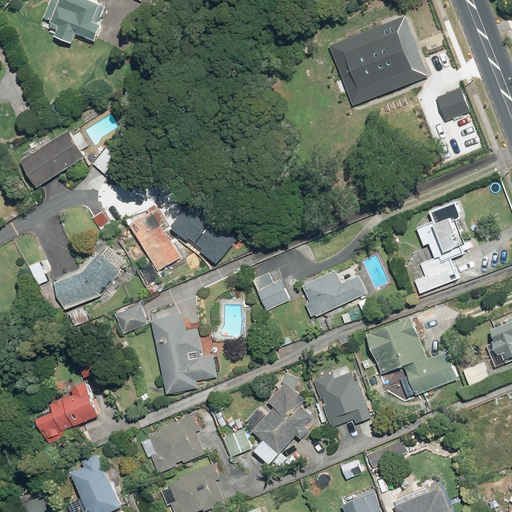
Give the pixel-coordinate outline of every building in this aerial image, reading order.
[(120,7),(101,0),(54,0),(48,17),(67,24),(63,35),(82,42),(86,32),(107,40),(120,7)] [(405,15),(333,43),(356,102),(429,74),(405,15)] [(437,97),(446,120),(467,111),(458,89),(437,97)] [(68,131),(19,162),(36,190),(86,158),(68,131)] [(479,248),(461,196),(435,205),(439,218),(420,224),(430,255),(422,258),(426,272),(418,274),(424,291),(464,278),(456,255),(479,248)] [(173,228),(186,238),(189,235),(204,247),(201,250),(217,263),(235,240),(191,205),(173,228)] [(105,209),(94,217),(104,233),(116,226),(105,209)] [(157,210),(131,227),(160,270),(182,255),(163,226),(166,224),(157,210)] [(97,254),(82,273),(56,283),(65,309),(99,297),(119,271),(97,254)] [(35,264),(31,265),(39,283),(50,279),(42,261),(35,264)] [(345,265),(307,281),(322,316),(376,294),(366,270),(350,277),(345,265)] [(283,277),(260,288),(270,309),(293,298),(283,277)] [(140,302),(114,313),(123,333),(149,322),(140,302)] [(86,304),(71,312),(78,327),(93,320),(86,304)] [(359,308),(354,310),(342,315),(346,325),(363,318),(359,308)] [(182,310),(151,317),(168,393),(201,386),(199,378),(216,374),(211,350),(205,351),(199,324),(185,327),(182,310)] [(507,321),(494,326),(505,357),(511,354),(511,314),(506,316),(507,321)] [(422,315),(375,329),(388,373),(408,367),(416,394),(468,378),(459,347),(434,354),(422,315)] [(486,349),(466,356),(475,382),(495,375),(486,349)] [(352,365),(316,378),(334,427),(370,413),(352,365)] [(45,406),(60,438),(113,413),(98,381),(45,406)] [(270,463),(322,409),(292,381),(271,403),(273,405),(253,426),(264,436),(253,447),(270,463)] [(489,404),(493,412),(510,404),(506,395),(489,404)] [(226,409),(223,397),(209,402),(213,414),(226,409)] [(203,411),(149,433),(164,470),(218,449),(203,411)] [(511,411),(498,418),(504,434),(509,432),(511,439),(511,411)] [(222,436),(229,456),(251,449),(244,428),(222,436)] [(404,438),(369,452),(375,467),(410,453),(404,438)] [(344,462),(349,477),(366,470),(360,456),(344,462)] [(85,468),(70,474),(86,511),(114,511),(120,510),(97,457),(83,463),(85,468)] [(218,464),(171,482),(183,511),(206,511),(233,502),(218,464)] [(451,511),(442,487),(397,505),(399,511),(451,511)] [(345,511),(380,511),(371,489),(341,501),(345,511)] [(53,511),(46,493),(15,505),(17,511),(53,511)]
